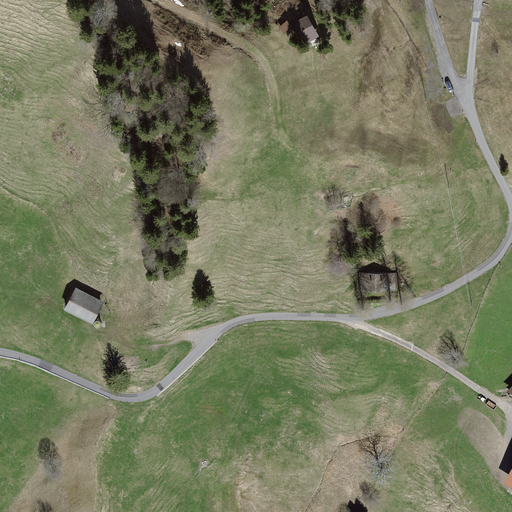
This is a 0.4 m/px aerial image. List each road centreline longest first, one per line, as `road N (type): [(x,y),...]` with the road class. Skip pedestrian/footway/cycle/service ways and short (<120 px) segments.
road 1 (unclassified): [(0,352),(116,397),(145,396),(230,325),(401,307),(487,266),(511,233)]
road 2 (unclassified): [(511,205),(431,0)]
